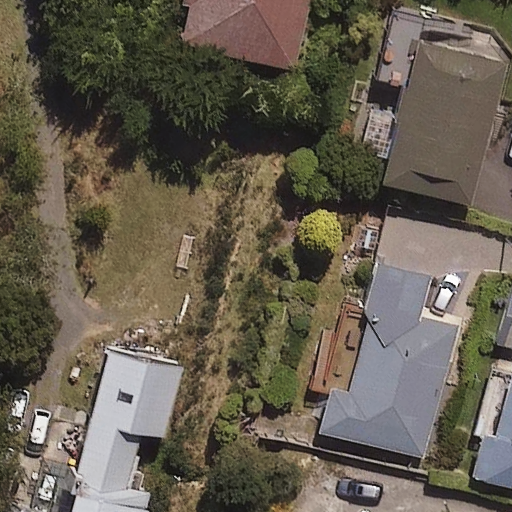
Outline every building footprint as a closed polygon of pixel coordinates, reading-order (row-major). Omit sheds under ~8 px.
[(181,14),(172,52),(294,81),(313,0),(175,0),(173,12),(181,14)] [(503,68),(405,44),(369,188),(467,212),(503,68)] [(324,388),(313,435),(421,461),(453,327),(417,319),(426,281),(373,269),(344,392),(324,388)] [(511,282),(511,283),(493,344),(511,350),(511,282)] [(180,366),(110,348),(69,511),(146,511),(151,494),(126,488),(141,432),(163,437),(180,366)] [(481,447),(472,479),(511,489),(511,385),(495,451),(481,447)]
